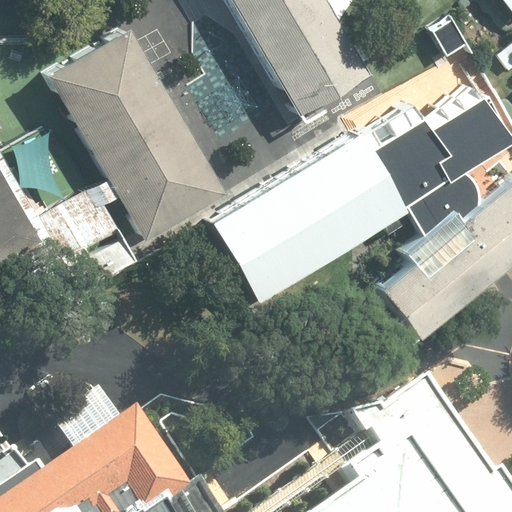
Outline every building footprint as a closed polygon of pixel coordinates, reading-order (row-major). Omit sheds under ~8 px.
[(316,0),(224,0),(289,108),(358,68),(316,0)] [(511,0),(496,0),(509,16),(511,13),(511,0)] [(444,16),(424,27),(438,53),(459,41),(444,16)] [(119,22),(36,69),(132,237),(215,190),(119,22)] [(511,43),(509,39),(491,52),(502,68),(511,60),(511,43)] [(399,99),(350,129),(397,204),(415,230),(391,246),(400,257),(367,285),(408,335),(511,250),(511,174),(508,170),(476,198),(461,165),(504,138),(457,81),(408,111),(399,99)] [(249,297),(397,204),(350,129),(346,125),(199,217),(249,297)] [(0,180),(0,258),(30,241),(62,295),(128,256),(83,182),(22,218),(0,180)] [(0,511),(510,511),(511,511),(511,498),(491,469),(483,472),(416,376),(371,409),(368,403),(340,410),(355,432),(359,429),(369,444),(335,469),(344,483),(302,511),(208,511),(185,479),(170,491),(116,414),(27,472),(8,444),(0,449),(0,511)]
